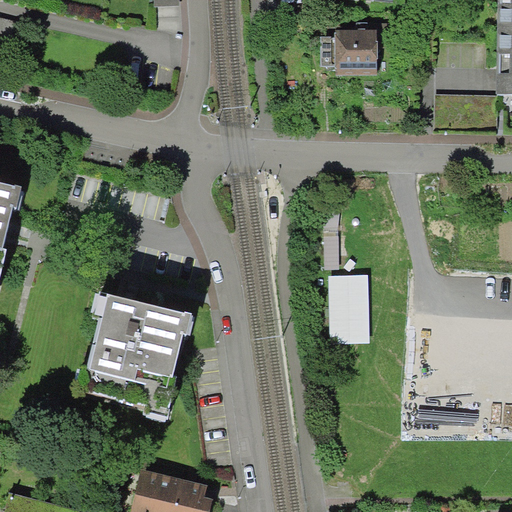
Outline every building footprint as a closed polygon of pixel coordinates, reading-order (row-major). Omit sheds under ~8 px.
[(511,0),(501,0),(501,97),(511,97),(511,0)] [(381,35),(340,35),(340,77),(381,77),(381,35)] [(498,96),(434,95),(434,129),(497,129),(498,96)] [(31,194),(0,187),(0,264),(14,268),(31,194)] [(204,321),(121,303),(105,378),(187,396),(204,321)] [(129,511),(208,511),(212,497),(203,495),(205,483),(140,468),(129,511)]
